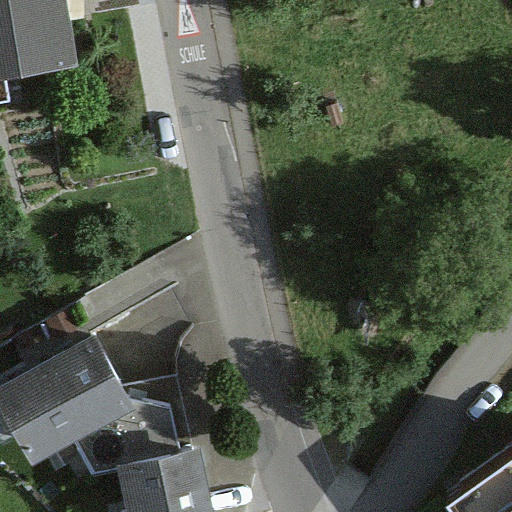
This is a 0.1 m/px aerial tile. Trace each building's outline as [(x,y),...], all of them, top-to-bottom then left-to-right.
[(82,0),(0,0),(0,76),(93,62),(82,0)] [(71,413),(126,383),(91,322),(0,373),(34,434),(71,413)] [(126,452),(177,442),(168,395),(126,383),(71,413),(93,461),(126,452)] [(177,442),(126,452),(137,511),(206,511),(192,439),(177,442)] [(511,511),(511,461),(463,496),(474,511),(511,511)]
